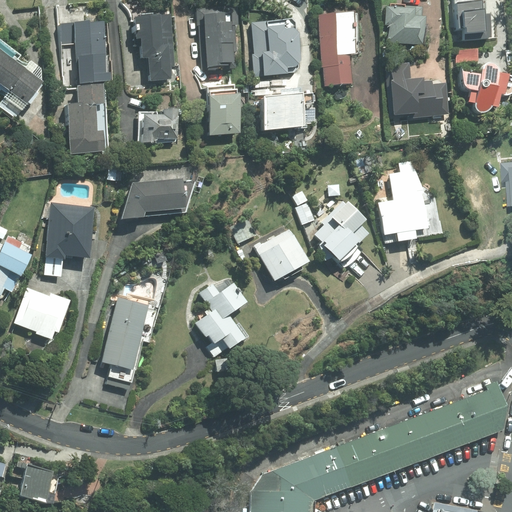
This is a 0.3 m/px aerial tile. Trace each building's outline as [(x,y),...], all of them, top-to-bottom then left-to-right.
[(450,0),(451,4),(448,4),(451,36),(457,36),(458,42),(484,39),(482,15),(473,15),(472,2),(469,2),(469,0),(450,0)] [(384,28),(383,43),(418,45),(421,6),(385,4),(385,8),(379,8),(378,27),(384,28)] [(233,7),(191,10),(193,27),(195,27),(199,70),(228,68),(225,27),(235,26),(233,7)] [(346,13),(312,17),(321,86),(349,82),(345,55),(351,54),(346,13)] [(167,15),(128,18),(130,46),(134,46),(135,60),(142,59),(144,82),(164,80),(163,57),(170,57),(167,15)] [(285,20),(246,23),(251,71),(257,70),(257,77),(291,74),(290,67),(294,66),(290,23),(286,23),(285,20)] [(94,22),(56,26),(58,44),(70,42),(74,87),(101,84),(94,22)] [(473,49),(453,51),(454,63),(474,61),(473,49)] [(35,83),(0,56),(0,88),(19,103),(35,83)] [(405,63),(382,66),(387,116),(404,114),(405,119),(444,115),(441,84),(429,85),(428,82),(416,83),(416,79),(406,80),(405,63)] [(474,71),(458,69),(455,88),(470,90),(467,106),(472,106),(471,112),(480,113),(480,108),(492,109),(494,94),(502,95),(502,92),(508,92),(509,82),(504,81),(505,76),(490,74),(491,68),(475,66),(474,71)] [(94,86),(69,88),(71,105),(61,106),(65,154),(99,151),(97,131),(91,131),(89,106),(96,105),(94,86)] [(203,98),(198,99),(202,137),(233,134),(227,96),(226,86),(202,88),(203,98)] [(291,96),(253,99),(256,132),(294,128),(291,96)] [(137,116),(136,144),(147,144),(147,140),(170,140),(171,111),(157,111),(157,116),(137,116)] [(371,154),(348,164),(354,178),(377,169),(371,154)] [(511,161),(502,162),(503,182),(507,182),(509,205),(511,204),(511,161)] [(373,204),(378,235),(390,234),(392,242),(410,239),(409,231),(423,228),(418,194),(421,194),(408,162),(395,164),(397,173),(385,175),(390,202),(373,204)] [(175,179),(126,183),(115,219),(136,218),(137,212),(178,209),(175,179)] [(336,186),(324,186),(325,198),(337,198),(336,186)] [(91,207),(47,202),(39,276),(56,278),(59,257),(85,260),(91,207)] [(305,203),(292,207),(299,226),(312,221),(305,203)] [(320,225),(309,236),(316,242),(313,245),(320,261),(327,259),(330,262),(332,261),(340,268),(359,250),(352,244),(363,233),(354,225),(358,222),(339,203),(318,223),(320,225)] [(228,231),(234,244),(253,235),(247,222),(228,231)] [(250,250),(267,282),(303,263),(286,230),(250,250)] [(0,241),(0,288),(7,292),(14,279),(13,278),(26,251),(1,239),(0,241)] [(203,347),(210,357),(239,338),(223,314),(241,302),(229,283),(214,293),(208,284),(194,293),(207,313),(190,324),(199,338),(202,336),(207,344),(203,347)] [(46,297),(23,288),(9,325),(46,339),(49,332),(53,334),(65,302),(47,295),(46,297)] [(144,306),(114,298),(97,362),(126,370),(144,306)] [(507,432),(491,389),(256,475),(246,493),(245,511),(308,511),(309,505),(507,432)] [(47,473),(22,467),(13,500),(38,506),(47,473)]
